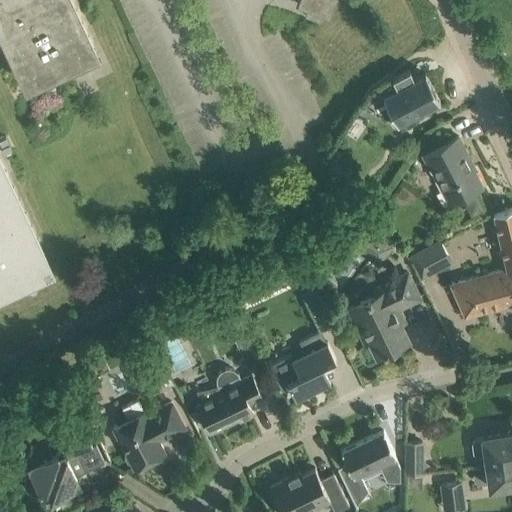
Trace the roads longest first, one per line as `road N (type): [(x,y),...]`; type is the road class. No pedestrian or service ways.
road 1 (residential): [(212,511),(250,455),(376,395),(469,378)]
road 2 (unclassified): [(511,143),(450,0)]
